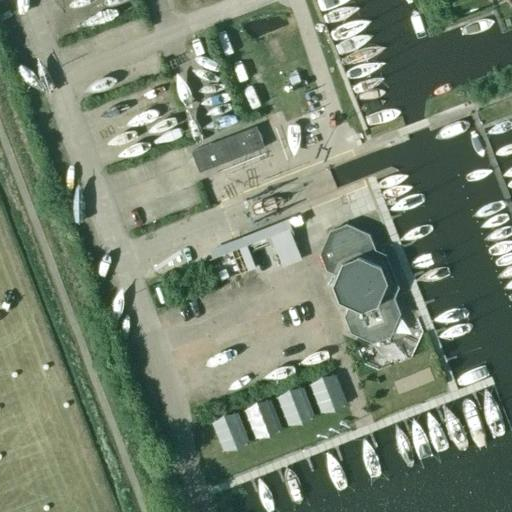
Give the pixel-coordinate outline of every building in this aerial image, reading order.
[(20,38),(11,41),(19,67),(28,64),(20,38)] [(101,127),(108,127),(109,83),(87,83),(86,115),(102,115),(101,127)] [(241,90),(250,111),(267,104),(259,83),(241,90)] [(262,146),(254,126),(191,150),(199,171),(262,146)] [(186,175),(158,190),(171,214),(199,199),(186,175)] [(297,222),(294,215),(234,239),(237,246),(245,243),(248,251),(293,234),(289,225),(297,222)] [(333,284),(336,292),(384,273),(381,265),(370,261),(375,250),(369,234),(346,225),(330,231),(321,253),(327,269),(338,274),(333,284)] [(299,258),(292,239),(272,246),(280,265),(299,258)] [(387,282),(384,273),(336,292),(339,300),(350,305),(345,315),(351,332),(374,341),(390,335),(400,313),(393,297),(383,292),(387,282)] [(317,378),(296,383),(299,396),(319,392),(317,378)] [(210,436),(232,431),(230,418),(208,423),(210,436)]
